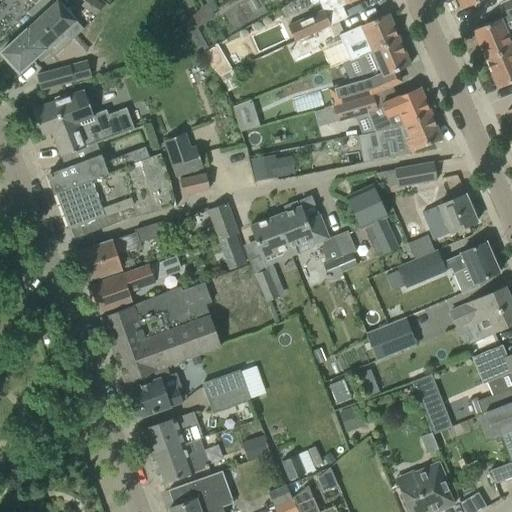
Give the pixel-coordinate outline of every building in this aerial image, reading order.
[(84,0),(81,6),(96,16),(103,5),(94,0),(84,0)] [(322,0),(327,9),(286,27),(294,42),(346,18),(341,7),(356,0),(322,0)] [(459,0),(463,8),(482,0),(459,0)] [(511,0),(501,5),(506,16),(507,19),(511,16),(511,0)] [(83,29),(57,1),(26,30),(34,38),(46,28),(47,31),(52,26),(68,43),(83,29)] [(194,14),(183,24),(189,32),(201,24),(194,14)] [(372,51),(398,40),(387,14),(354,28),(359,40),(366,37),(372,51)] [(511,16),(507,19),(506,16),(473,30),(485,59),(511,47),(511,16)] [(347,41),(339,23),(295,42),(303,60),(347,41)] [(53,57),(68,43),(52,26),(47,31),(46,28),(34,38),(26,30),(1,53),(19,72),(45,48),(53,57)] [(351,82),(327,89),(328,93),(332,106),(371,95),(402,82),(397,71),(409,66),(398,40),(372,51),(360,56),(368,77),(351,82)] [(217,44),(202,50),(214,76),(228,70),(217,44)] [(511,47),(485,59),(497,88),(511,82),(511,47)] [(73,82),(68,66),(37,75),(41,90),(73,82)] [(394,129),(404,125),(430,113),(419,88),(381,104),(382,107),(376,109),(371,95),(332,106),(336,123),(367,114),(374,132),(377,132),(394,129)] [(134,129),(129,116),(128,117),(125,108),(117,112),(117,111),(107,115),(105,110),(97,113),(93,114),(83,90),(66,97),(65,94),(54,98),(55,101),(32,109),(42,136),(51,132),(60,156),(96,143),(134,129)] [(250,102),(233,108),(240,133),(257,128),(250,102)] [(380,150),(366,152),(368,161),(404,155),(441,139),(430,113),(404,125),(394,129),(377,132),(380,150)] [(202,167),(196,148),(190,150),(184,133),(163,141),(175,177),(202,167)] [(169,180),(162,161),(159,153),(148,157),(144,146),(103,162),(100,154),(96,143),(60,156),(64,168),(49,174),(70,228),(72,227),(74,231),(78,229),(81,231),(83,236),(124,220),(176,207),(169,180)] [(273,157),(252,161),(255,180),(277,176),(273,157)] [(436,180),(433,162),(375,173),(383,190),(436,180)] [(179,180),(183,195),(209,189),(205,174),(179,180)] [(386,216),(372,185),(346,197),(360,228),(364,226),(377,256),(397,247),(383,217),(386,216)] [(423,212),(429,224),(444,218),(450,233),(477,222),(465,194),(423,212)] [(327,238),(318,215),(306,220),(301,206),(298,207),(296,201),(283,207),(285,212),(275,217),(290,256),(297,253),(294,245),(313,238),(315,243),(321,241),(323,247),(320,248),(326,263),(322,265),(329,281),(343,276),(341,270),(336,260),(342,258),(334,236),(327,238)] [(237,234),(226,203),(208,210),(219,240),(235,234),(237,234)] [(290,256),(275,217),(249,227),(262,258),(281,250),(284,258),(290,256)] [(122,269),(117,254),(140,246),(140,245),(157,239),(153,227),(79,252),(88,280),(122,269)] [(356,251),(347,230),(333,235),(334,236),(342,258),(336,260),(341,270),(357,264),(352,253),(356,251)] [(235,234),(219,240),(223,252),(240,246),(235,234)] [(501,268),(495,255),(492,257),(485,242),(459,253),(460,254),(442,262),(437,251),(397,268),(406,288),(450,269),(452,274),(466,268),(473,284),(499,272),(497,269),(501,268)] [(131,299),(128,289),(181,271),(176,256),(90,286),(99,311),(131,299)] [(283,295),(271,264),(253,271),(265,302),(283,295)] [(100,318),(124,382),(191,357),(198,354),(221,346),(209,315),(208,315),(204,302),(210,299),(203,281),(181,290),(180,288),(100,318)] [(486,295),(449,312),(456,327),(478,317),(486,335),(511,323),(511,305),(504,287),(486,295)] [(404,317),(365,333),(376,361),(416,345),(404,317)] [(511,353),(506,356),(500,342),(471,355),(481,383),(510,372),(511,375),(511,353)] [(320,347),(311,350),(316,363),(325,360),(320,347)] [(198,354),(191,357),(193,364),(201,361),(198,354)] [(203,384),(208,399),(246,386),(241,371),(203,384)] [(182,402),(177,389),(178,388),(173,374),(146,383),(127,390),(137,418),(156,412),(182,402)] [(251,400),(246,386),(208,399),(213,413),(249,400),(250,401),(251,400)] [(511,387),(494,394),(476,400),(480,414),(483,413),(511,402),(511,387)] [(511,402),(483,413),(492,437),(500,434),(511,429),(511,461),(510,462),(489,470),(494,484),(511,476),(511,402)] [(351,408),(339,413),(346,433),(358,428),(351,408)] [(444,411),(426,418),(432,433),(450,426),(444,411)] [(202,439),(193,412),(174,419),(174,418),(141,430),(151,457),(199,440),(202,439)] [(262,436),(250,440),(256,457),(268,453),(262,436)] [(199,440),(151,457),(160,484),(208,467),(199,440)] [(311,447),(297,453),(305,470),(319,464),(311,447)] [(330,453),(323,458),(328,465),(334,460),(330,453)] [(304,473),(296,455),(281,461),(289,480),(304,473)] [(414,476),(397,484),(408,511),(428,511),(436,508),(438,511),(453,505),(443,481),(445,480),(438,462),(413,473),(414,476)] [(233,504),(221,471),(207,476),(168,490),(174,507),(169,508),(170,511),(224,511),(223,507),(233,504)] [(290,498),(285,485),(268,492),(273,506),(290,498)] [(477,492),(460,502),(464,511),(476,511),(486,506),(477,492)] [(295,511),(290,498),(273,506),(276,511),(295,511)] [(319,511),(313,499),(295,506),(297,511),(319,511)]
